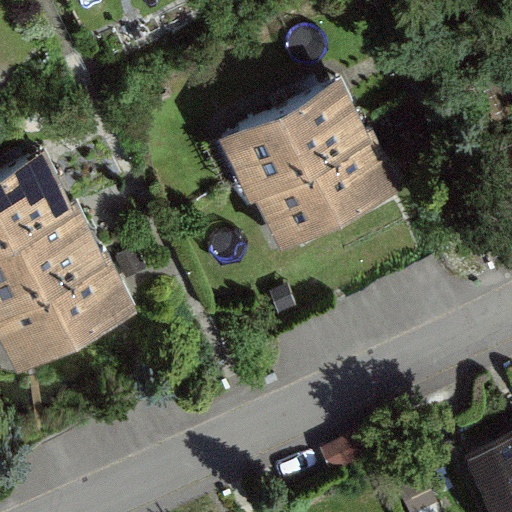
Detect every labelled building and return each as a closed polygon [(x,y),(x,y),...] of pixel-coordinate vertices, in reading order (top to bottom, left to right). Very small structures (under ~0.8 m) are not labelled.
[(511,41),(489,53),(511,98),(511,41)] [(343,68),(224,130),(254,187),(260,184),(373,126),(343,68)] [(373,126),(260,184),(288,240),(407,180),(379,124),(373,126)] [(48,140),(0,164),(0,238),(78,197),(48,140)] [(78,197),(0,238),(0,307),(112,251),(84,196),(78,197)] [(422,248),(395,196),(243,275),(270,327),(422,248)] [(118,249),(112,251),(0,307),(0,315),(22,360),(143,299),(118,249)] [(356,425),(321,443),(333,468),(369,450),(356,425)] [(511,511),(511,426),(468,448),(499,511),(511,511)] [(420,461),(394,473),(413,511),(443,511),(445,511),(420,461)]
